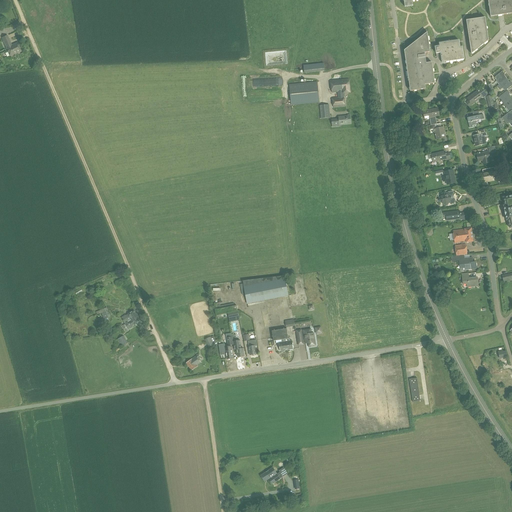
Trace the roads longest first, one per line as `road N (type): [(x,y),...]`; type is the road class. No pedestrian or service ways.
road 1 (track): [(176,382),(19,0)]
road 2 (primary): [(446,339),(403,226),(369,0)]
road 3 (unclassified): [(202,378),(446,339)]
road 4 (residential): [(502,326),(452,100)]
road 5 (unclassified): [(202,378),(0,411)]
road 6 (track): [(225,511),(202,378)]
road 7 (primary): [(511,449),(446,339)]
